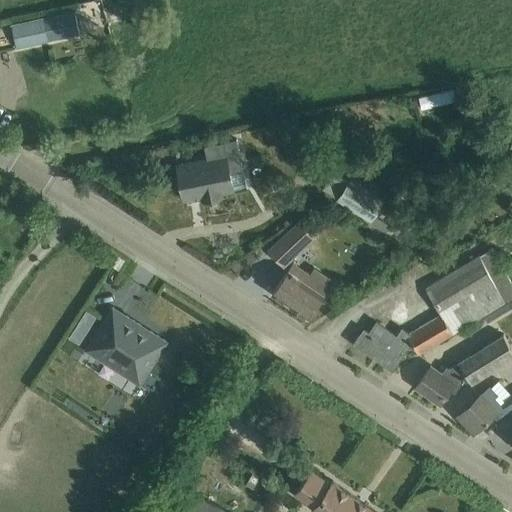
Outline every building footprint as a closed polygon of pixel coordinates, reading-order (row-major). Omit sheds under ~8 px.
[(89,15),(103,12),(101,1),(87,4),(89,15)] [(75,10),(12,24),(17,47),(80,34),(75,10)] [(426,107),(461,98),(457,84),(422,93),(426,107)] [(207,160),(178,166),(184,199),(202,196),(203,200),(222,196),(222,192),(234,189),(246,187),(244,173),(237,139),(224,141),(204,145),(207,160)] [(384,202),(351,180),(336,171),(324,189),(339,199),(338,201),(371,222),(368,227),(384,237),(391,226),(375,216),(384,202)] [(293,228),(268,250),(284,267),(308,244),(315,238),(300,221),(293,228)] [(413,344),(419,355),(483,316),(509,301),(511,299),(511,284),(493,250),(426,289),(442,315),(410,334),(403,330),(398,337),(378,323),(370,334),(364,330),(355,343),(394,370),(413,344)] [(400,250),(390,250),(390,265),(400,265),(400,250)] [(119,255),(112,265),(120,270),(127,260),(119,255)] [(309,273),(293,262),(272,293),(288,303),(308,317),(329,287),(309,273)] [(511,306),(509,301),(483,316),(488,323),(511,308),(511,306)] [(139,382),(166,341),(113,307),(86,349),(139,382)] [(77,324),(69,338),(78,344),(87,330),(77,324)] [(481,377),(511,358),(511,348),(504,335),(450,368),(447,366),(442,373),(431,366),(416,387),(440,405),(451,390),(455,393),(464,381),(466,385),(480,376),(481,377)] [(498,380),(491,387),(490,386),(458,415),(473,433),(494,414),(496,417),(511,407),(511,394),(511,395),(498,380)] [(320,511),(377,511),(332,480),(331,483),(311,469),(295,493),(314,506),(314,507),(320,511)] [(255,470),(246,485),(253,489),(262,474),(255,470)] [(266,477),(258,491),(267,496),(274,482),(266,477)] [(229,511),(182,484),(165,511),(229,511)]
